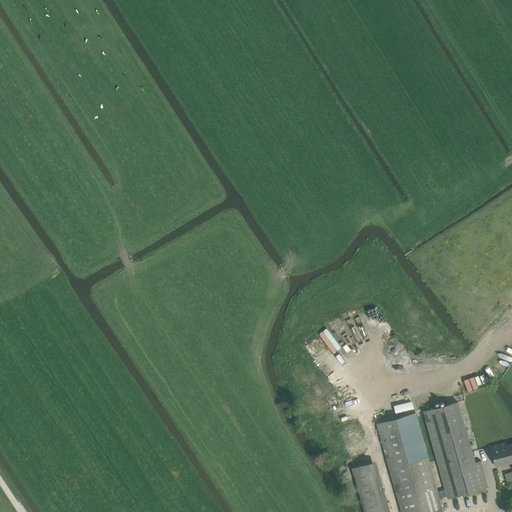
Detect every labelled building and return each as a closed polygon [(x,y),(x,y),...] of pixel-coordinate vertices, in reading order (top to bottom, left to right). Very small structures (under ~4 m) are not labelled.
[(502,354),(507,358),(511,352),(511,349),(509,347),(502,354)] [(351,375),(361,382),(365,377),(354,370),(351,375)] [(438,492),(440,498),(448,496),(449,499),(489,488),(482,461),(475,463),(458,402),(425,411),(446,489),(438,492)] [(440,498),(438,492),(416,414),(377,424),(401,511),(435,511),(443,510),(440,498)] [(497,467),(511,463),(511,444),(507,446),(506,443),(492,447),(497,467)] [(384,511),(371,464),(353,469),(365,511),(384,511)] [(511,465),(500,469),(501,475),(511,471),(511,465)]
